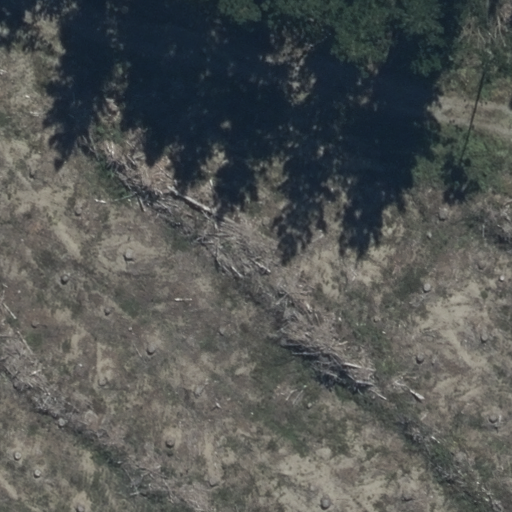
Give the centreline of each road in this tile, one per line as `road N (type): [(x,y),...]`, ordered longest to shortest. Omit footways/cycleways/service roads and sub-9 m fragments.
road 1 (unknown): [(511,300),(0,151)]
road 2 (track): [(0,6),(511,149)]
